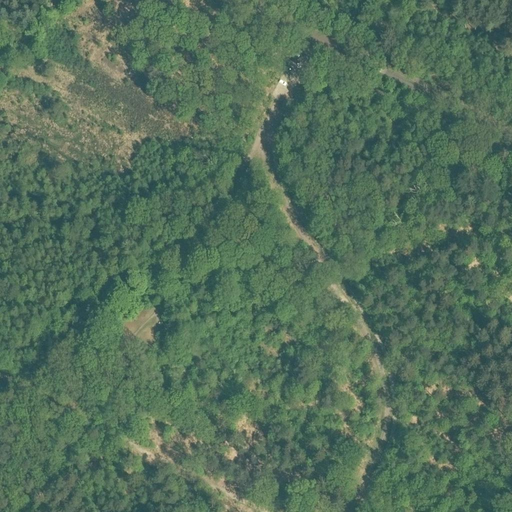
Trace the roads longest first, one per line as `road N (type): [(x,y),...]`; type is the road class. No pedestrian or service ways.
road 1 (track): [(266,140),(181,286),(105,363),(76,412)]
road 2 (tertiary): [(511,137),(239,0)]
road 3 (track): [(266,140),(272,180),(372,351)]
road 4 (track): [(372,351),(384,426),(349,511)]
road 5 (track): [(153,454),(264,511)]
